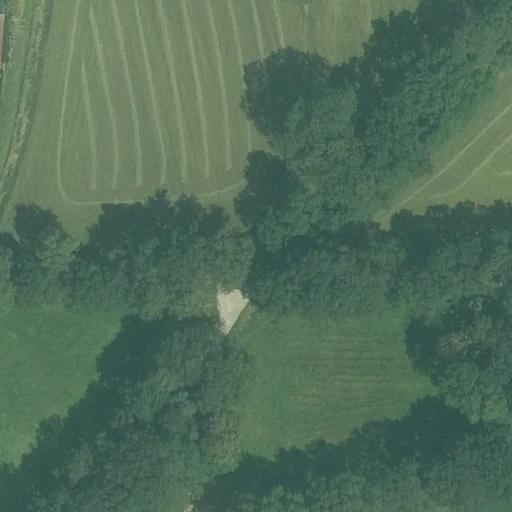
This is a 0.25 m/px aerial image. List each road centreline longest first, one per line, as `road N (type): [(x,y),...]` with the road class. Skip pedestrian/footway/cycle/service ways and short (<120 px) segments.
road 1 (track): [(258,276),(511,25)]
road 2 (unclassified): [(77,511),(258,276)]
road 3 (unclassified): [(258,276),(0,268)]
road 4 (unclassified): [(258,276),(511,286)]
